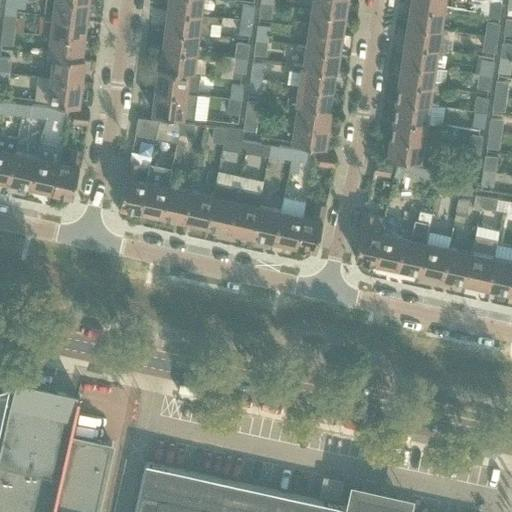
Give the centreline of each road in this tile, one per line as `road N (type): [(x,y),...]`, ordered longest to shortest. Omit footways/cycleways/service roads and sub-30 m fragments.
road 1 (unclassified): [(511,443),(0,330)]
road 2 (residential): [(326,292),(380,0)]
road 3 (residential): [(326,292),(87,238)]
road 4 (residential): [(87,238),(127,0)]
road 5 (residential): [(511,333),(326,292)]
